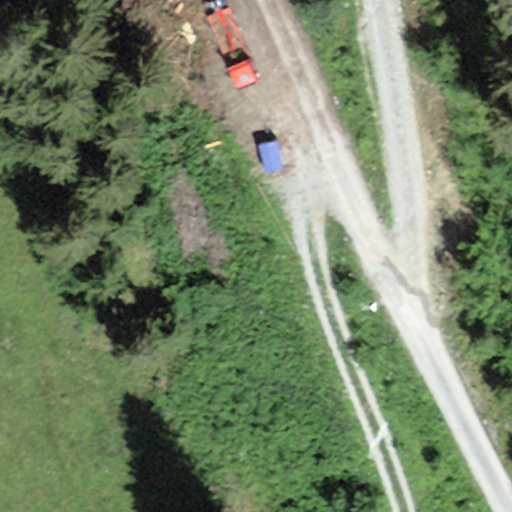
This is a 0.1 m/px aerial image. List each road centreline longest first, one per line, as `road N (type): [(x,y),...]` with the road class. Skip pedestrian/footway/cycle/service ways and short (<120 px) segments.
road 1 (track): [(511,491),(253,0)]
road 2 (track): [(321,128),(363,511)]
road 3 (track): [(417,311),(377,0)]
